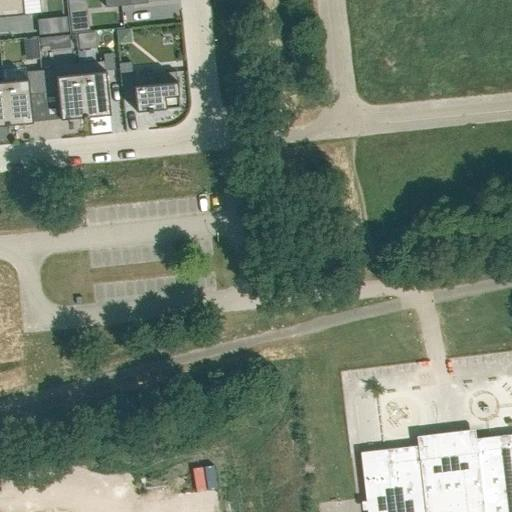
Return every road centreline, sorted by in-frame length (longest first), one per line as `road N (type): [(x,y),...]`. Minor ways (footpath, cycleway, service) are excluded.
road 1 (unclassified): [(0,250),(203,229),(216,234),(226,303),(332,291),(359,297),(370,358)]
road 2 (residential): [(196,0),(210,135),(0,160)]
